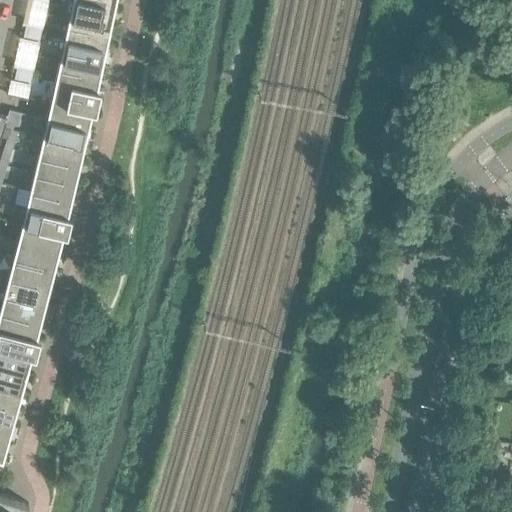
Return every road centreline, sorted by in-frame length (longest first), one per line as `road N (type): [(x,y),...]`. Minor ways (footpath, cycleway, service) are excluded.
road 1 (tertiary): [(511,159),(469,194),(443,245),(389,511)]
road 2 (tertiary): [(414,511),(460,296),(490,238),(511,215)]
